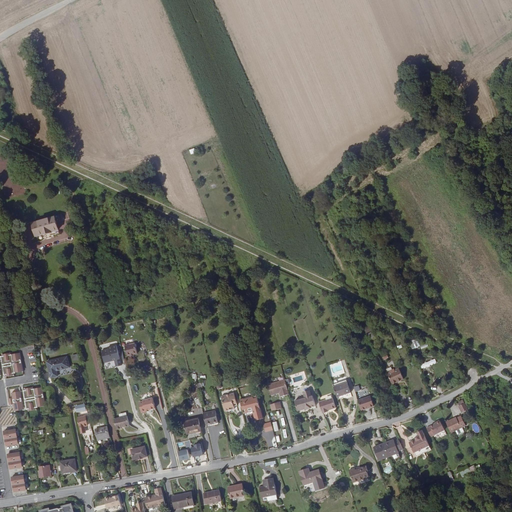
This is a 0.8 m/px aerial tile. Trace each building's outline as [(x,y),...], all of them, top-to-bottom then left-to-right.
[(64,214),(55,216),(59,235),(50,237),(52,245),(73,240),(68,219),(65,219),(64,214)] [(32,223),(36,236),(58,229),(54,216),(32,223)] [(412,349),(419,347),(417,339),(410,341),(412,349)] [(134,342),(124,344),(127,355),(137,352),(134,342)] [(101,350),(104,362),(111,360),(111,358),(114,358),(114,359),(116,366),(121,365),(116,344),(107,346),(108,348),(101,350)] [(0,355),(0,371),(0,372),(0,371),(0,360),(1,360),(3,370),(4,370),(5,372),(14,370),(14,368),(21,367),(19,350),(11,351),(11,350),(1,352),(1,353),(0,354),(0,355)] [(70,366),(67,355),(47,360),(51,376),(58,374),(56,369),(70,366)] [(420,365),(422,369),(437,363),(435,359),(420,365)] [(393,369),(387,371),(392,384),(404,379),(399,367),(395,369),(393,370),(393,369)] [(289,393),(285,379),(268,384),(271,395),(278,393),(277,391),(279,390),(281,396),(289,393)] [(348,381),(334,385),(338,398),(343,396),(352,393),(348,381)] [(202,405),(196,382),(192,383),(193,388),(194,391),(186,393),(190,408),(202,405)] [(31,383),(23,384),(23,386),(22,386),(23,395),(34,393),(35,395),(24,396),(24,398),(21,399),(19,385),(11,387),(12,393),(7,394),(8,401),(13,400),(14,407),(22,405),(22,403),(25,403),(25,405),(27,405),(27,406),(35,405),(35,403),(44,402),(41,384),(32,385),(31,383)] [(307,408),(313,407),(312,406),(317,405),(314,394),(312,395),(311,390),(310,390),(306,391),(305,392),(306,397),(304,397),(307,408)] [(225,412),(234,411),(230,396),(222,398),(225,412)] [(307,408),(304,397),(296,400),(299,410),(307,408)] [(358,401),(362,411),(366,409),(369,408),(374,407),(371,397),(358,401)] [(148,409),(152,408),(150,398),(142,400),(142,401),(138,401),(141,412),(145,411),(145,410),(148,409)] [(467,406),(462,398),(457,400),(460,407),(461,407),(462,409),(467,406)] [(249,409),(250,414),(255,413),(256,417),(255,417),(257,423),(265,421),(263,414),(261,414),(259,406),(260,405),(258,399),(254,400),(255,401),(254,401),(254,400),(252,400),(251,399),(249,400),(248,400),(247,401),(246,402),(246,403),(245,403),(244,400),(241,401),(243,410),(248,408),(249,409)] [(330,401),(323,403),(327,414),(332,412),(331,411),(331,410),(334,409),(336,410),(339,409),(339,408),(337,399),(330,401)] [(270,405),(272,411),(282,409),(280,402),(270,405)] [(86,415),(88,414),(87,410),(83,411),(83,415),(77,416),(79,427),(87,425),(86,415)] [(210,414),(213,425),(219,424),(216,412),(210,414)] [(207,427),(213,425),(210,414),(204,415),(207,427)] [(113,418),(116,429),(121,428),(120,427),(120,426),(123,426),(124,426),(128,426),(128,424),(126,415),(113,418)] [(458,417),(457,416),(446,420),(451,431),(455,429),(457,433),(464,430),(462,426),(466,424),(462,415),(458,417)] [(198,417),(184,421),(187,432),(201,429),(198,417)] [(439,417),(435,419),(435,420),(432,421),(429,423),(433,432),(443,427),(439,417)] [(272,423),(265,425),(267,432),(274,430),(272,423)] [(97,439),(109,436),(107,426),(95,429),(97,439)] [(4,430),(6,444),(20,442),(17,428),(4,430)] [(428,444),(421,428),(416,431),(418,434),(414,436),(415,438),(408,441),(413,451),(428,444)] [(389,441),(384,443),(388,454),(398,450),(397,448),(401,446),(397,437),(394,438),(393,437),(388,439),(389,441)] [(388,454),(384,443),(379,445),(378,443),(373,445),(379,458),(388,454)] [(413,451),(415,455),(430,448),(428,444),(413,451)] [(201,445),(190,446),(192,458),(202,457),(201,445)] [(147,457),(145,447),(131,450),(133,460),(137,459),(138,460),(143,459),(143,458),(147,457)] [(7,453),(10,467),(23,465),(21,450),(7,453)] [(180,462),(190,460),(187,450),(178,452),(180,462)] [(76,470),(74,459),(60,461),(62,472),(76,470)] [(48,464),(40,466),(41,471),(39,471),(40,477),(50,475),(48,464)] [(367,464),(360,466),(361,467),(356,468),(356,467),(355,466),(349,469),(353,481),(361,479),(360,477),(364,476),(369,474),(367,470),(369,469),(368,469),(367,465),(367,464)] [(458,478),(476,471),(474,465),(456,473),(458,478)] [(311,473),(309,468),(300,471),(304,485),(322,479),(320,470),(311,473)] [(11,476),(13,490),(27,488),(25,473),(11,476)] [(265,485),(260,486),(263,496),(278,493),(275,482),(274,476),(266,478),(267,481),(264,481),(265,485)] [(245,493),(242,483),(227,486),(230,497),(245,493)] [(162,506),(157,486),(153,487),(155,495),(145,498),(147,508),(158,505),(159,506),(162,506)] [(222,499),(220,489),(217,490),(217,489),(208,491),(210,501),(222,499)] [(107,508),(121,504),(119,494),(105,498),(107,508)] [(194,507),(191,495),(173,499),(175,511),(194,507)]
